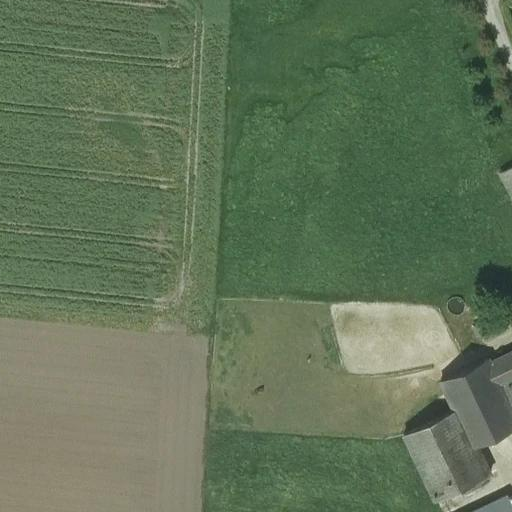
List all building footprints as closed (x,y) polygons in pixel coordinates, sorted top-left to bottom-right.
[(511,167),(501,173),(511,196),(511,167)] [(496,316),(478,324),(484,338),(502,330),(496,316)] [(511,352),(491,362),(490,362),(501,385),(511,380),(511,352)] [(465,370),(441,381),(454,410),(472,447),(476,445),(511,427),(511,380),(501,385),(490,362),(491,362),(489,358),(465,370)] [(472,447),(454,410),(404,434),(409,444),(435,500),(490,473),(476,445),(472,447)]
